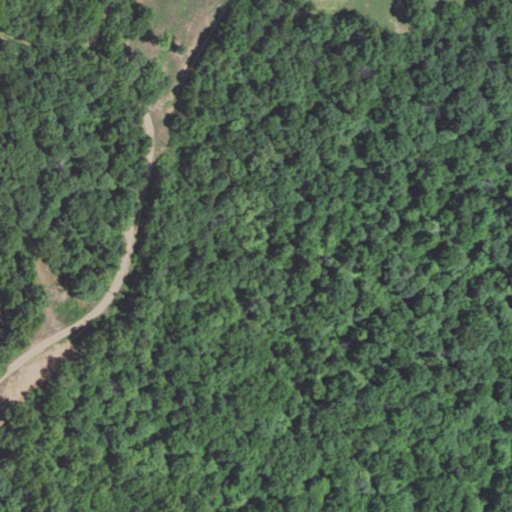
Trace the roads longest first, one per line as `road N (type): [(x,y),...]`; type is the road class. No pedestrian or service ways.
road 1 (residential): [(0,63),(124,109),(269,266),(307,342),(312,461)]
road 2 (residential): [(511,435),(312,461),(259,499),(209,511)]
